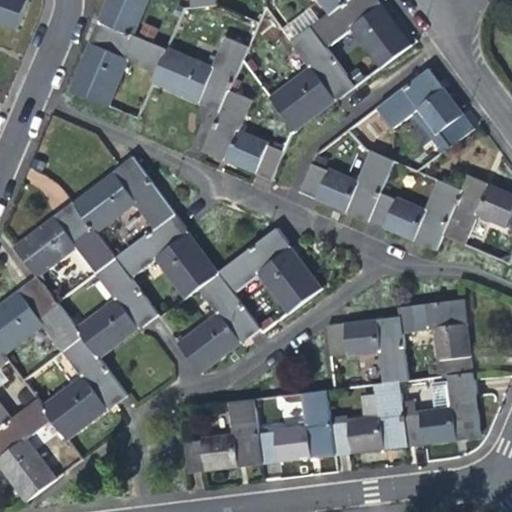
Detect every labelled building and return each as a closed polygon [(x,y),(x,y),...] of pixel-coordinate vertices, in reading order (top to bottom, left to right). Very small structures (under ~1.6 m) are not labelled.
[(0,0),(0,28),(15,36),(28,4),(17,0),(0,0)] [(150,0),(109,0),(102,17),(136,33),(150,0)] [(354,0),(334,15),(322,24),(314,30),(330,51),(354,33),(382,72),(414,49),(391,17),(379,0),(354,0)] [(321,0),(334,15),(354,0),(321,0)] [(285,34),(293,45),(314,30),(322,24),(314,13),(285,34)] [(128,64),(156,77),(169,48),(136,33),(102,17),(89,47),(71,87),(109,104),(128,64)] [(360,89),(330,51),(314,30),(293,45),(313,72),(276,99),(300,132),(334,107),(360,89)] [(171,44),(169,48),(156,77),(153,82),(179,94),(221,113),(230,94),(251,46),(221,32),(207,60),(171,44)] [(431,72),(379,110),(393,131),(419,113),(450,152),(477,132),(442,85),(431,72)] [(252,104),(230,94),(221,113),(204,150),(234,164),(272,180),(285,153),(241,133),(252,104)] [(327,205),(367,223),(380,194),(394,165),(368,153),(353,183),(312,165),(299,193),(327,205)] [(130,159),(72,203),(94,233),(134,203),(152,227),(171,213),(140,172),(130,159)] [(469,177),(462,194),(442,239),(463,248),(477,219),(511,234),(511,195),(506,193),(469,177)] [(426,214),(380,194),(367,223),(395,236),(435,254),(442,239),(462,194),(439,184),(426,214)] [(94,233),(72,203),(37,229),(13,247),(35,276),(75,247),(93,272),(113,257),(94,233)] [(183,299),(198,289),(218,274),(192,240),(171,213),(152,227),(113,257),(128,277),(153,259),(183,299)] [(277,230),(218,274),(232,292),(256,274),(285,314),(302,301),(319,288),(277,230)] [(112,298),(74,328),(79,335),(98,361),(130,337),(157,316),(128,277),(113,257),(93,272),(112,298)] [(262,331),(232,292),(218,274),(198,289),(215,312),(177,342),(203,375),(238,349),(262,331)] [(42,323),(61,349),(79,335),(74,328),(54,302),(36,278),(2,303),(0,304),(0,349),(3,353),(42,323)] [(396,309),(397,319),(399,335),(430,332),(436,382),(447,381),(471,378),(468,346),(463,303),(396,309)] [(379,356),(384,388),(397,387),(404,386),(399,335),(397,319),(367,323),(329,327),(333,361),(379,356)] [(80,375),(40,406),(51,420),(66,442),(98,417),(124,397),(98,361),(79,335),(61,349),(80,375)] [(0,428),(11,421),(0,405),(0,368),(8,362),(3,353),(0,349),(0,428)] [(451,416),(401,421),(405,450),(452,445),(478,442),(471,378),(447,381),(451,416)] [(379,424),(330,429),(333,458),(370,454),(405,450),(401,421),(397,387),(384,388),(375,389),(379,424)] [(307,432),(259,437),(261,466),(298,462),(333,458),(330,429),(326,394),(303,397),(307,432)] [(25,440),(51,420),(40,406),(37,401),(11,421),(0,428),(0,466),(2,470),(26,502),(55,481),(25,440)] [(223,470),(261,466),(259,437),(255,402),(231,404),(233,440),(183,445),(187,474),(223,470)]
